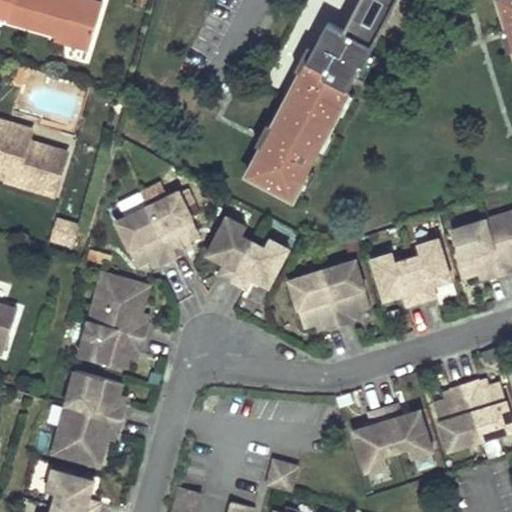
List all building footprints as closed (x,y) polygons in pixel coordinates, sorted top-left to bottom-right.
[(0,0),(0,14),(11,17),(10,20),(59,34),(72,37),(71,43),(92,49),(105,4),(91,0),(0,0)] [(374,46),(398,0),(360,0),(344,30),(374,46)] [(511,0),(500,0),(508,27),(511,39),(511,0)] [(247,174),(294,199),(304,180),(298,177),(319,139),(324,141),(344,104),(338,101),(359,62),(364,65),(374,46),(344,30),(328,22),(314,47),(301,72),(273,126),(261,147),(247,174)] [(508,50),(511,49),(511,39),(508,27),(501,29),(508,50)] [(72,37),(59,34),(58,39),(71,43),(72,37)] [(294,69),(301,72),(314,47),(308,43),(294,69)] [(20,185),(58,197),(70,155),(31,144),(9,137),(13,123),(0,119),(0,171),(10,175),(22,178),(20,185)] [(255,144),(261,147),(273,126),(266,122),(255,144)] [(31,144),(35,130),(13,123),(9,137),(31,144)] [(10,175),(8,182),(20,185),(22,178),(10,175)] [(147,197),(151,206),(167,199),(163,189),(147,197)] [(203,238),(183,192),(167,199),(151,206),(175,260),(187,255),(184,247),(192,243),(203,238)] [(151,206),(147,197),(123,207),(128,217),(151,206)] [(162,266),(175,260),(151,206),(128,217),(120,220),(140,266),(151,262),(158,258),(162,266)] [(511,212),(486,220),(503,276),(511,274),(511,212)] [(221,275),(233,281),(253,241),(243,236),(248,227),(229,217),(209,255),(227,264),(221,275)] [(487,281),(503,276),(486,220),(454,230),(468,277),(476,274),(484,272),(487,281)] [(54,241),(75,247),(81,226),(60,221),(54,241)] [(270,238),(265,248),(253,241),(233,281),(246,288),(252,277),(270,287),(290,248),(270,238)] [(420,245),(422,255),(409,259),(422,302),(436,297),(432,286),(452,279),(440,238),(420,245)] [(195,251),(192,243),(184,247),(187,255),(195,251)] [(408,307),(422,302),(409,259),(397,263),(394,253),(372,260),(384,300),(404,294),(408,307)] [(151,262),(154,269),(162,266),(158,258),(151,262)] [(371,307),(358,261),(324,271),(341,327),(354,323),(351,314),(360,311),(371,307)] [(326,332),(341,327),(324,271),(291,281),(306,329),(316,325),(324,323),(326,332)] [(476,274),(479,284),(487,281),(484,272),(476,274)] [(151,286),(103,273),(89,321),(147,337),(150,323),(142,321),(144,312),(151,286)] [(0,350),(5,352),(19,306),(0,299),(0,350)] [(362,321),(360,311),(351,314),(354,323),(362,321)] [(153,315),(144,312),(142,321),(150,323),(153,315)] [(142,353),(147,337),(89,321),(80,355),(128,368),(131,357),(133,351),(142,353)] [(324,323),(316,325),(319,334),(326,332),(324,323)] [(142,353),(133,351),(131,357),(140,360),(142,353)] [(76,371),(67,403),(124,419),(128,407),(118,404),(121,395),(124,385),(76,371)] [(489,388),(486,379),(478,382),(481,390),(489,388)] [(481,390),(478,382),(466,385),(483,442),(511,432),(511,421),(501,384),(489,388),(481,390)] [(434,405),(450,452),(483,442),(466,385),(450,391),(452,399),(446,401),(434,405)] [(443,392),(446,401),(452,399),(450,391),(443,392)] [(130,398),(121,395),(118,404),(128,407),(130,398)] [(120,435),(124,419),(67,403),(53,454),(101,467),(108,441),(111,433),(120,435)] [(400,419),(397,407),(385,411),(397,452),(408,449),(412,460),(432,454),(420,413),(400,419)] [(383,457),(397,452),(385,411),(370,416),(374,427),(355,434),(367,474),(386,468),(383,457)] [(108,441),(117,444),(120,435),(111,433),(108,441)] [(269,483),(293,489),(299,466),(275,459),(269,483)] [(59,492),(56,505),(79,511),(99,511),(102,504),(88,500),(94,481),(54,470),(49,490),(59,492)] [(196,511),(202,493),(179,487),(172,511),(196,511)] [(234,503),(230,511),(254,511),(256,508),(234,503)]
